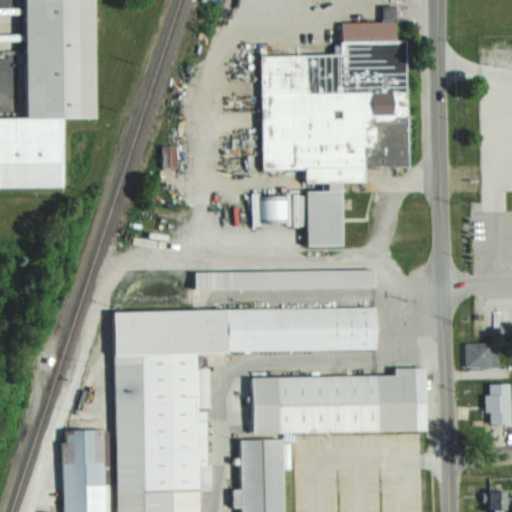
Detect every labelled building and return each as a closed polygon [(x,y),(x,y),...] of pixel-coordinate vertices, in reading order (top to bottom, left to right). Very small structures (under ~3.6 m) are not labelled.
[(0,117),(0,186),(58,186),(57,116),(91,116),(90,0),(21,0),(22,117),(0,117)] [(378,3),(392,3),(393,38),(403,38),(405,165),(361,165),(361,181),(337,181),(338,245),(303,245),(302,190),(323,190),(323,181),(302,182),(301,167),(259,168),(257,54),(331,53),(331,43),(338,43),(338,20),(379,20),(378,3)] [(371,268),(371,286),(191,289),(191,271),(371,268)] [(371,305),(372,348),(192,352),(192,368),(205,368),(206,406),(193,406),(194,420),(202,420),(204,464),(208,464),(209,489),(196,490),(196,511),(113,511),(108,311),(371,305)] [(465,343),(466,367),(497,366),(497,347),(492,347),(492,342),(465,343)] [(420,366),(422,429),(248,433),(247,377),(391,374),(391,367),(420,366)] [(489,423),(510,423),(510,382),(489,383),(489,423)] [(105,511),(105,484),(101,484),(99,428),(61,429),(61,441),(57,441),(58,511),(105,511)] [(236,439),(237,488),(229,489),(230,506),(238,506),(238,511),(279,511),(278,438),(236,439)] [(511,511),(511,494),(508,494),(508,491),(483,491),(483,511),(511,511)]
